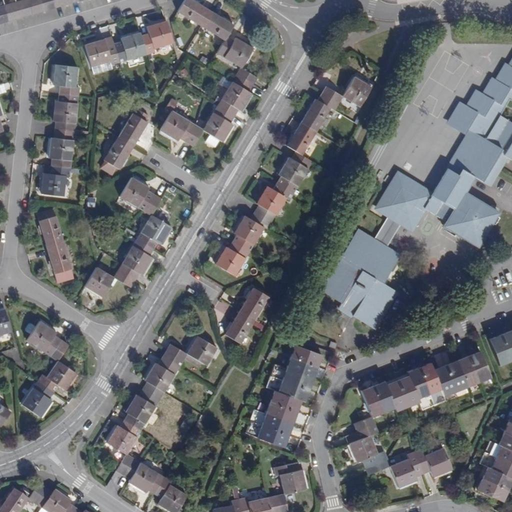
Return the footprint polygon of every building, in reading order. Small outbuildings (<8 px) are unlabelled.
[(28,0),(20,0),(15,1),(20,17),(32,13),(28,0)] [(40,0),(28,0),(32,13),(44,10),(40,0)] [(52,0),(40,0),(44,10),(55,7),(52,0)] [(210,10),(192,0),(184,0),(177,12),(201,26),(210,10)] [(15,1),(4,5),(9,20),(20,17),(15,1)] [(4,5),(0,5),(0,22),(9,20),(4,5)] [(201,26),(223,40),(226,36),(233,24),(210,10),(201,26)] [(152,48),(172,43),(166,20),(146,26),(148,33),(140,35),(146,54),(153,52),(152,48)] [(120,41),(113,43),(118,62),(146,54),(140,35),(139,31),(119,37),(120,41)] [(233,40),(226,36),(223,40),(216,53),(239,67),(252,47),(234,36),(233,40)] [(111,64),(118,62),(113,43),(106,45),(104,38),(84,43),(90,66),(110,61),(111,64)] [(470,130),(468,134),(457,153),(432,194),(398,174),(377,208),(388,215),(394,219),(401,223),(411,229),(423,208),(427,210),(445,221),(443,226),(477,246),(498,212),(470,195),(464,192),(474,176),(482,181),(489,185),(497,172),(506,157),(508,158),(511,160),(511,60),(509,65),(506,63),(496,80),(493,78),(483,94),(477,90),(467,106),(461,102),(451,119),(462,125),(470,130)] [(58,85),(57,93),(77,95),(78,87),(75,86),(77,67),(54,64),(52,84),(58,85)] [(252,84),(256,78),(239,67),(235,74),(252,84)] [(248,92),(252,84),(235,74),(231,82),(248,92)] [(354,76),(341,96),(359,106),(371,86),(354,76)] [(240,111),(251,94),(248,92),(231,82),(216,106),(233,116),(238,109),(240,111)] [(337,103),(341,96),(325,86),(321,93),(337,103)] [(54,100),(51,121),(54,121),(74,123),(77,95),(57,93),(57,100),(54,100)] [(321,93),(317,100),(329,107),(333,110),(337,103),(321,93)] [(165,108),(170,111),(176,101),(171,97),(165,108)] [(314,99),(300,122),(315,131),(329,107),(317,100),(314,99)] [(229,122),(233,116),(216,106),(202,130),(211,135),(207,141),(215,147),(220,140),(222,141),(232,124),(229,122)] [(178,138),(185,142),(196,125),(171,110),(159,130),(177,140),(178,138)] [(131,113),(117,136),(133,145),(146,123),(131,113)] [(470,130),(462,125),(451,119),(448,123),(468,134),(470,130)] [(54,121),(53,129),(73,131),(74,123),(54,121)] [(300,154),(315,131),(300,122),(286,145),(294,151),(300,154)] [(185,142),(192,146),(202,130),(196,125),(185,142)] [(53,129),(52,137),(73,140),(73,131),(53,129)] [(118,168),(133,145),(117,136),(103,159),(118,168)] [(50,157),(49,166),(70,168),(73,140),(52,137),(49,137),(47,157),(50,157)] [(294,151),(290,158),(308,169),(312,161),(300,154),(294,151)] [(280,176),(276,182),(293,192),(308,169),(290,158),(287,156),(276,174),(280,176)] [(119,196),(143,211),(153,194),(147,190),(148,187),(131,176),(119,196)] [(289,199),(293,192),(276,182),(272,189),(266,185),(254,202),(257,204),(275,215),(285,197),(289,199)] [(161,198),(153,194),(143,211),(150,215),(161,198)] [(257,204),(253,211),(271,222),(275,215),(257,204)] [(253,211),(249,218),(263,227),(267,229),(271,222),(253,211)] [(38,220),(45,247),(63,242),(55,215),(38,220)] [(150,215),(136,238),(152,249),(156,242),(159,244),(170,227),(150,215)] [(235,234),(231,240),(249,251),(263,227),(249,218),(243,215),(232,233),(235,234)] [(372,241),(379,246),(394,219),(388,215),(372,241)] [(379,246),(385,249),(401,223),(394,219),(379,246)] [(385,249),(379,246),(372,241),(356,232),(340,258),(344,260),(341,265),(335,276),(332,274),(328,281),(322,291),(341,303),(338,307),(373,328),(395,291),(383,283),(379,280),(381,276),(385,278),(394,264),(386,259),(390,252),(385,249)] [(136,238),(121,262),(138,273),(141,274),(151,257),(149,255),(152,249),(136,238)] [(234,276),(249,251),(231,240),(227,248),(224,246),(214,263),(234,276)] [(70,267),(63,242),(45,247),(52,273),(70,267)] [(394,264),(398,257),(390,252),(386,259),(394,264)] [(341,265),(344,260),(340,258),(332,274),(335,276),(341,265)] [(134,280),(138,273),(121,262),(117,270),(134,280)] [(113,277),(95,266),(84,286),(100,296),(113,277)] [(129,288),(134,280),(117,270),(113,277),(129,288)] [(252,287),(238,311),(253,320),(267,297),(252,287)] [(226,314),(230,306),(220,301),(216,308),(226,314)] [(0,333),(11,331),(4,308),(0,309),(0,333)] [(239,343),(253,320),(238,311),(224,334),(239,343)] [(26,340),(50,356),(61,339),(54,335),(56,331),(39,320),(35,327),(31,323),(28,324),(26,328),(26,331),(30,333),(26,340)] [(510,360),(511,359),(511,331),(511,330),(500,334),(510,360)] [(499,365),(510,360),(500,334),(488,339),(499,365)] [(197,336),(186,354),(205,365),(216,347),(197,336)] [(61,339),(50,356),(57,360),(68,344),(61,339)] [(170,343),(165,350),(183,360),(184,358),(186,354),(170,343)] [(317,366),(321,354),(294,345),(290,356),(317,366)] [(165,350),(161,357),(178,368),(183,360),(165,350)] [(478,381),(490,377),(479,350),(467,355),(478,381)] [(202,370),(205,365),(186,354),(184,358),(202,370)] [(466,386),(478,381),(467,355),(456,360),(466,386)] [(312,378),(317,366),(290,356),(286,368),(312,378)] [(163,392),(178,368),(161,357),(157,364),(154,362),(143,379),(146,381),(163,392)] [(76,373),(60,362),(57,360),(46,376),(41,374),(36,381),(53,392),(58,386),(64,390),(76,373)] [(455,391),(466,386),(456,360),(444,364),(455,391)] [(433,405),(445,400),(443,395),(433,369),(430,362),(418,367),(433,405)] [(286,368),(274,364),(270,376),(308,390),(312,378),(286,368)] [(443,395),(455,391),(444,364),(433,369),(443,395)] [(421,410),(433,405),(418,367),(406,372),(408,376),(418,401),(421,410)] [(308,390),(270,376),(266,387),(274,390),(301,400),(304,401),(308,390)] [(407,406),(418,401),(408,376),(397,380),(407,406)] [(383,412),(394,407),(385,384),(384,380),(372,385),(383,412)] [(395,410),(407,406),(397,380),(385,384),(394,407),(395,410)] [(49,398),(53,392),(36,381),(21,403),(40,417),(52,400),(49,398)] [(146,381),(141,388),(159,399),(163,392),(146,381)] [(371,416),(383,412),(372,385),(360,390),(370,416),(371,416)] [(141,388),(137,395),(155,406),(159,399),(141,388)] [(296,412),(301,400),(274,390),(270,402),(296,412)] [(140,430),(155,406),(137,395),(134,394),(124,411),(127,413),(123,419),(140,430)] [(292,423),(296,412),(270,402),(265,413),(292,423)] [(0,424),(10,411),(0,404),(0,424)] [(249,421),(288,435),(292,423),(265,413),(254,409),(249,421)] [(356,431),(374,424),(371,416),(370,416),(353,423),(356,431)] [(125,453),(140,430),(123,419),(118,426),(116,424),(105,441),(125,453)] [(288,435),(249,421),(245,433),(283,447),(288,435)] [(511,423),(508,422),(503,433),(511,437),(511,423)] [(369,435),(377,432),(374,424),(356,431),(359,439),(369,435)] [(511,450),(511,437),(503,433),(502,433),(497,444),(511,450)] [(384,451),(377,453),(369,435),(359,439),(348,443),(356,462),(362,460),(365,467),(387,458),(384,451)] [(489,440),(484,452),(511,464),(511,450),(497,444),(489,440)] [(432,476),(451,469),(443,448),(424,455),(422,449),(415,451),(423,473),(430,471),(432,476)] [(415,476),(423,473),(415,451),(406,454),(408,459),(390,466),(389,466),(398,487),(417,479),(415,476)] [(511,464),(484,452),(479,463),(487,467),(511,478),(511,464)] [(115,471),(122,475),(133,458),(125,453),(115,471)] [(122,475),(129,479),(140,462),(133,458),(122,475)] [(390,466),(387,458),(365,467),(368,475),(389,466),(390,466)] [(164,477),(140,462),(129,479),(127,482),(144,493),(146,490),(154,494),(164,477)] [(301,469),(298,470),(296,462),(273,467),(275,475),(279,474),(284,494),(306,489),(301,469)] [(507,490),(511,479),(511,478),(487,467),(481,478),(507,490)] [(170,481),(164,477),(154,494),(160,498),(156,504),(169,511),(174,511),(186,494),(169,484),(170,481)] [(502,501),(507,490),(481,478),(480,481),(476,489),(502,501)] [(39,483),(27,500),(34,505),(46,487),(39,483)] [(40,510),(52,492),(46,487),(34,505),(40,510)] [(12,489),(0,507),(0,511),(19,511),(27,500),(12,489)] [(72,511),(75,508),(69,504),(71,501),(54,490),(52,492),(40,510),(38,511),(72,511)] [(279,511),(287,511),(284,494),(276,496),(279,511)] [(270,511),(279,511),(276,496),(268,497),(270,511)] [(270,511),(268,497),(248,502),(247,497),(239,499),(241,511),(270,511)] [(232,505),(212,509),(212,511),(241,511),(239,499),(231,501),(232,505)]
